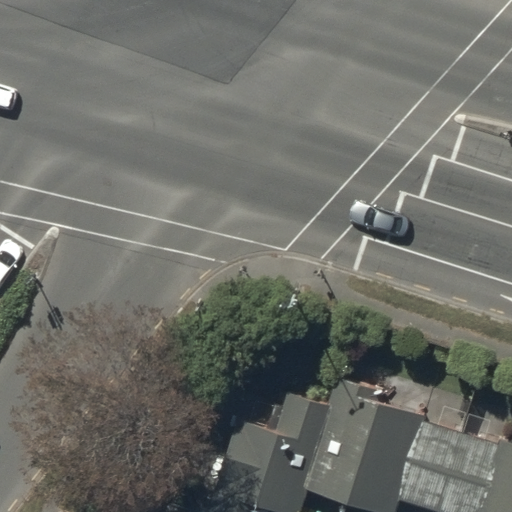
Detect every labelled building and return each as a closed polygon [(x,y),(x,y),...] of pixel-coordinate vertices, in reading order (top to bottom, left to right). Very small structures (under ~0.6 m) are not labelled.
[(404,496),(427,423),(431,411),(390,399),(394,386),(347,371),(338,402),(312,482),(400,510),(404,496)] [(312,482),(338,402),(295,389),(284,424),(243,411),(212,508),(225,511),(266,511),(271,500),(303,510),(312,482)] [(441,507),(464,434),(427,423),(404,496),(441,507)] [(481,511),(503,446),(464,434),(441,507),(456,511),(481,511)] [(511,511),(511,437),(506,436),(503,446),(481,511),(511,511)]
